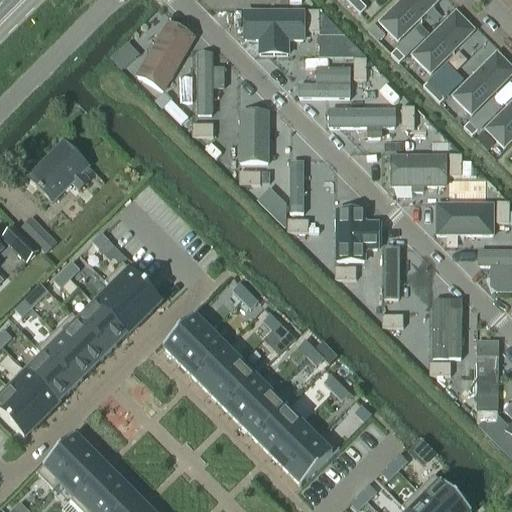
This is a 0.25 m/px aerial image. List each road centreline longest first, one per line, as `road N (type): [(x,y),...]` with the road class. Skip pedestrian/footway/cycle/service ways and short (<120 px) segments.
road 1 (residential): [(511,336),(180,0)]
road 2 (residential): [(199,290),(17,474),(0,474)]
road 3 (residential): [(0,114),(115,0)]
